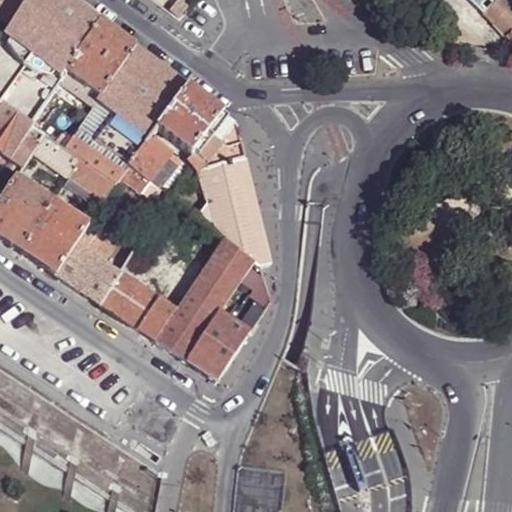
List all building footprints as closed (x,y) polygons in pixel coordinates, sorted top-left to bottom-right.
[(28,0),(0,0),(0,22),(9,30),(28,0)] [(101,26),(65,0),(28,0),(9,30),(4,37),(11,41),(55,74),(64,81),(67,77),(101,26)] [(466,0),(484,16),(494,5),(489,0),(466,0)] [(511,6),(505,0),(498,0),(494,5),(484,16),(506,40),(511,33),(511,6)] [(175,2),(167,13),(176,20),(185,9),(175,2)] [(101,26),(67,77),(100,100),(134,51),(101,26)] [(55,74),(11,41),(7,47),(15,58),(24,68),(37,75),(51,80),(55,74)] [(134,51),(100,100),(97,105),(115,119),(149,144),(151,141),(156,134),(188,92),(162,72),(134,51)] [(64,81),(60,86),(94,110),(97,105),(100,100),(67,77),(64,81)] [(223,119),(188,92),(156,134),(187,157),(191,160),(223,119)] [(97,105),(94,110),(88,118),(78,131),(77,133),(95,145),(115,119),(97,105)] [(2,112),(0,114),(0,156),(10,163),(25,142),(32,132),(30,131),(2,112)] [(149,144),(115,119),(95,145),(102,150),(130,169),(149,144)] [(235,128),(223,119),(191,160),(188,164),(192,167),(197,174),(245,163),(235,128)] [(71,142),(64,153),(80,165),(87,169),(96,158),(102,150),(95,145),(77,133),(71,142)] [(48,143),(43,140),(36,149),(32,156),(69,181),(80,165),(64,153),(48,143)] [(171,157),(151,141),(149,144),(130,169),(151,185),(171,157)] [(25,142),(10,163),(22,171),(32,156),(36,149),(25,142)] [(121,181),(130,169),(102,150),(96,158),(87,169),(116,188),(121,181)] [(181,164),(171,157),(151,185),(161,192),(181,164)] [(225,241),(261,269),(270,267),(245,163),(197,174),(207,205),(197,220),(225,241)] [(80,165),(69,181),(105,205),(116,188),(87,169),(80,165)] [(151,185),(130,169),(121,181),(141,197),(151,185)] [(0,242),(19,256),(53,206),(15,181),(0,205),(0,242)] [(53,206),(19,256),(55,279),(76,247),(88,229),(53,206)] [(92,223),(88,229),(76,247),(84,252),(101,229),(92,223)] [(262,317),(265,312),(258,270),(261,269),(225,241),(190,294),(180,308),(177,314),(155,345),(186,366),(220,316),(248,335),(262,317)] [(76,247),(55,279),(99,308),(120,276),(84,252),(76,247)] [(120,276),(99,308),(122,324),(138,334),(160,302),(132,284),(120,276)] [(138,334),(155,345),(177,314),(160,302),(138,334)] [(197,374),(205,379),(215,385),(248,335),(220,316),(186,366),(197,374)]
